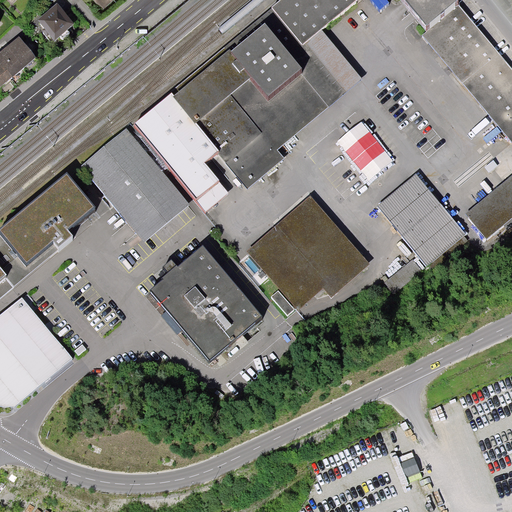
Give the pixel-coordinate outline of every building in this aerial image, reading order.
[(94,0),(103,10),(115,0),(94,0)] [(172,96),(134,128),(205,213),(229,193),(204,163),(218,151),(247,187),(282,159),(275,151),(360,82),(320,33),(360,0),(282,0),(174,90),(177,95),(174,98),(172,96)] [(399,0),(427,33),(458,7),(452,0),(399,0)] [(58,5),(38,22),(45,31),(43,32),(47,37),(49,36),(55,43),(61,37),(63,39),(69,33),(67,31),(74,25),(58,5)] [(511,175),(466,215),(488,240),(511,219),(511,70),(458,7),(427,33),(424,35),(511,139),(511,175)] [(0,87),(0,88),(37,59),(19,39),(10,47),(0,54),(0,87)] [(141,242),(189,204),(127,128),(80,166),(141,242)] [(371,159),(351,175),(361,187),(381,171),(371,159)] [(428,267),(466,235),(415,174),(376,206),(428,267)] [(66,176),(0,231),(0,267),(15,285),(73,237),(67,230),(93,208),(66,176)] [(332,297),(370,264),(310,197),(247,252),(298,310),(324,288),(332,297)] [(151,291),(211,363),(264,318),(204,246),(151,291)] [(414,260),(385,283),(394,294),(423,271),(414,260)] [(0,298),(15,285),(0,267),(0,298)] [(0,405),(15,407),(72,360),(22,299),(0,317),(0,405)] [(511,370),(461,389),(501,495),(511,491),(511,370)] [(421,511),(421,510),(431,506),(415,468),(406,472),(388,426),(329,449),(320,457),(313,460),(317,472),(314,474),(320,489),(294,511),(421,511)]
